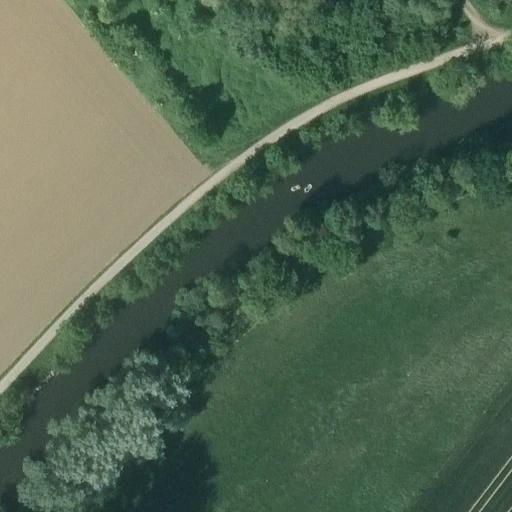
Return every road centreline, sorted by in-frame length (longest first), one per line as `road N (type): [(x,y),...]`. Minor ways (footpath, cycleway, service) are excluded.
road 1 (track): [(0,413),(146,263),(250,172),(379,98),(494,56)]
road 2 (track): [(94,511),(274,324),(335,271),(377,248),(444,247),(511,295)]
